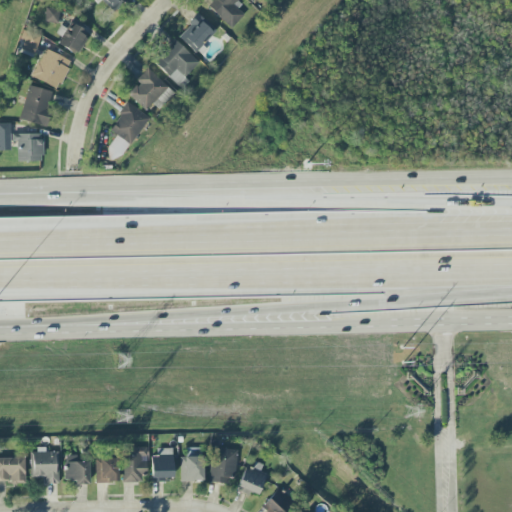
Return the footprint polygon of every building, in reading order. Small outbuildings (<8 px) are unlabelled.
[(98,0),(112,13),(124,0),(98,0)] [(231,29),(244,15),(235,7),(241,0),(212,0),(206,6),(231,29)] [(58,23),(59,9),(45,8),(45,22),(58,23)] [(194,53),(214,33),(198,16),(177,36),(194,53)] [(70,23),(59,44),(77,54),(88,33),(70,23)] [(41,37),(26,31),(19,49),(33,55),(41,37)] [(153,63),(181,89),(188,82),(184,78),(199,63),(174,40),(153,63)] [(60,89),(69,59),(41,50),(32,80),(60,89)] [(145,111),(155,101),(161,107),(173,94),(147,69),(136,80),(138,83),(128,94),(145,111)] [(19,121),(45,127),(53,92),(28,86),(19,121)] [(116,136),(104,154),(116,162),(148,118),(127,103),(108,130),(116,136)] [(0,137),(10,137),(10,124),(0,123),(0,137)] [(41,134),(15,134),(16,162),(41,162),(41,134)] [(122,483),(141,483),(141,476),(147,476),(147,447),(122,448),(122,483)] [(235,450),(211,449),(209,483),(233,484),(235,450)] [(58,452),(44,452),(44,450),(30,450),(31,478),(44,478),(44,485),(58,484),(58,452)] [(172,452),(150,452),(151,482),(173,482),(172,452)] [(64,483),(88,484),(88,462),(75,461),(75,456),(64,456),(64,483)] [(180,482),(203,481),(202,456),(180,457),(180,482)] [(0,457),(0,482),(25,482),(24,457),(0,457)] [(96,484),(117,483),(116,458),(95,459),(96,484)] [(257,498),(266,475),(246,466),(236,489),(257,498)] [(266,511),(285,511),(293,504),(277,489),(261,506),(266,511)]
